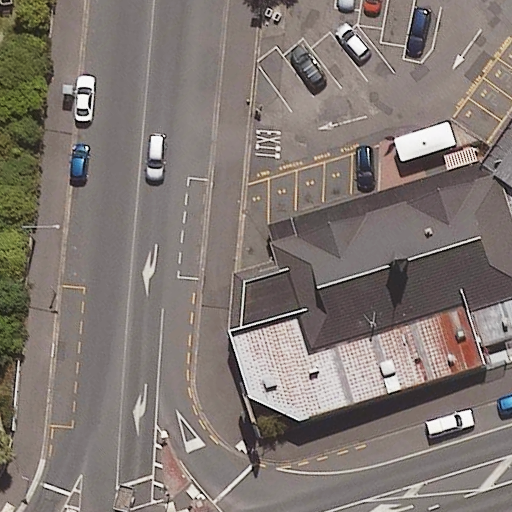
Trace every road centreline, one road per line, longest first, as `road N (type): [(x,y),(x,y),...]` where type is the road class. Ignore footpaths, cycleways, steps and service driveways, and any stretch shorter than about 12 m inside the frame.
road 1 (residential): [(152,0),(123,364)]
road 2 (secondary): [(123,364),(162,417),(235,483),(321,501)]
road 3 (secondary): [(321,501),(511,443)]
road 4 (secondary): [(40,511),(123,364)]
road 5 (residential): [(123,364),(118,511)]
